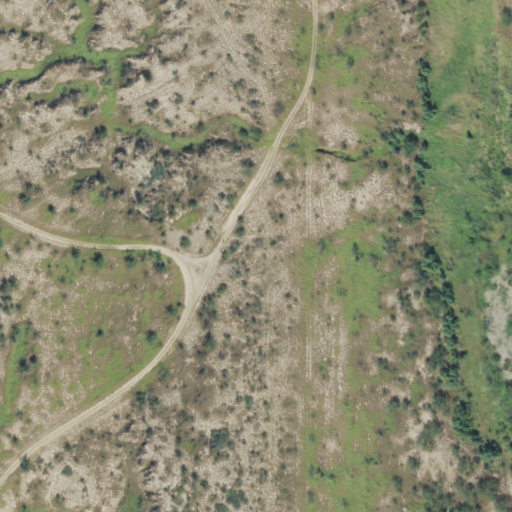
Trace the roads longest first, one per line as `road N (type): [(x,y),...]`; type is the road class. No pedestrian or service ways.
road 1 (track): [(0,482),(161,358),(308,85),(315,0)]
road 2 (track): [(0,216),(46,238),(153,251),(199,276)]
